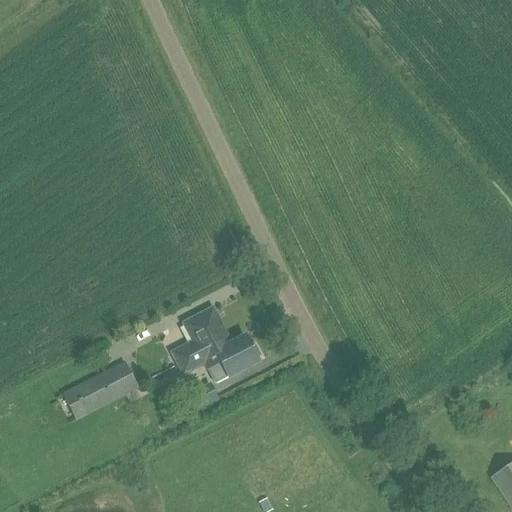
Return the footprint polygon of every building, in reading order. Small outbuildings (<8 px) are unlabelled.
[(212,309),(183,322),(194,343),(172,354),(178,364),(224,340),(222,337),(226,336),(212,309)] [(227,346),(224,340),(178,364),(183,375),(205,364),(207,369),(220,363),(228,378),(258,362),(256,358),(260,356),(255,346),(251,348),(245,337),(227,346)] [(62,394),(76,421),(138,389),(124,362),(62,394)] [(195,398),(198,411),(225,404),(221,391),(195,398)] [(511,511),(511,463),(490,478),(511,511)]
